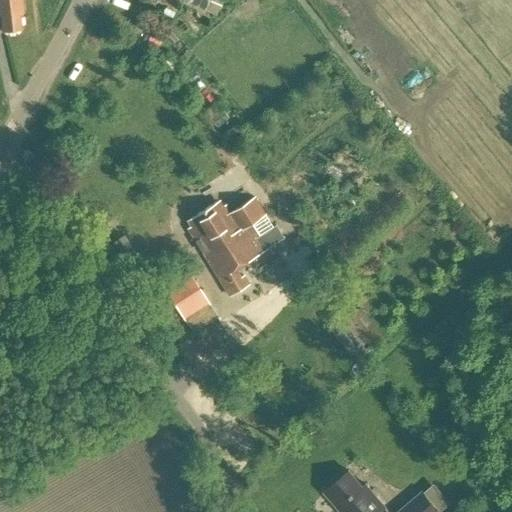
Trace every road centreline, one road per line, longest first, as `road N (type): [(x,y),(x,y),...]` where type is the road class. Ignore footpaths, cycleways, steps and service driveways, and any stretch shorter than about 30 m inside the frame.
road 1 (residential): [(255,511),(5,147)]
road 2 (unclassified): [(5,147),(85,0)]
